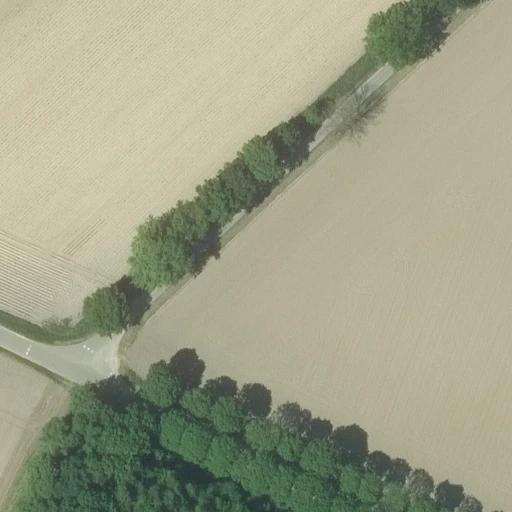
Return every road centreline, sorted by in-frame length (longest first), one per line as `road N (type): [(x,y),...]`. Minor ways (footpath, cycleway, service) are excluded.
road 1 (unclassified): [(68,356),(446,0)]
road 2 (unclassified): [(380,511),(68,356)]
